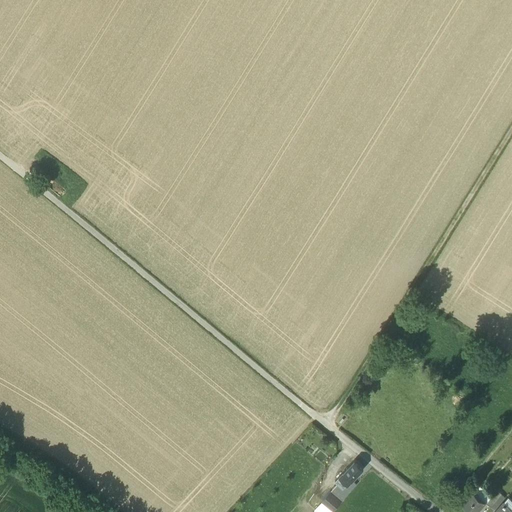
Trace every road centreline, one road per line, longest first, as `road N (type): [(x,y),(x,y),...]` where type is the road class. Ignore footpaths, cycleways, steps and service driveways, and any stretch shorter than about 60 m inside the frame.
road 1 (track): [(0,159),(314,418)]
road 2 (track): [(326,427),(511,126)]
